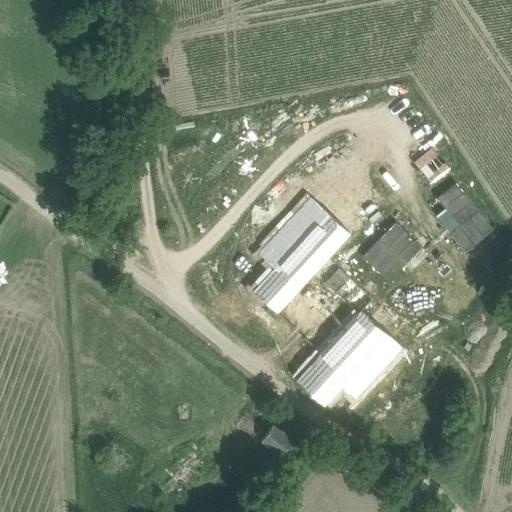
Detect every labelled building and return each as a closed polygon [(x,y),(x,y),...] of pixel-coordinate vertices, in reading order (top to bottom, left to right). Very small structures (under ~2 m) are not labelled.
[(428,181),(446,169),(432,147),(413,159),(428,181)] [(432,195),(440,205),(431,213),(462,250),(490,227),(451,180),(432,195)] [(277,312),(314,272),(327,284),(342,267),(330,255),(350,234),(310,197),(257,254),(273,269),(254,290),(277,312)] [(388,276),(403,260),(412,268),(427,252),(393,222),(364,253),(388,276)] [(296,379),(324,404),(324,405),(341,386),(355,398),(368,383),(402,347),(361,309),(373,296),(360,285),(345,302),(357,313),(296,379)] [(282,456),(294,440),(273,424),(261,440),(282,456)] [(190,445),(145,476),(159,496),(204,464),(190,445)]
